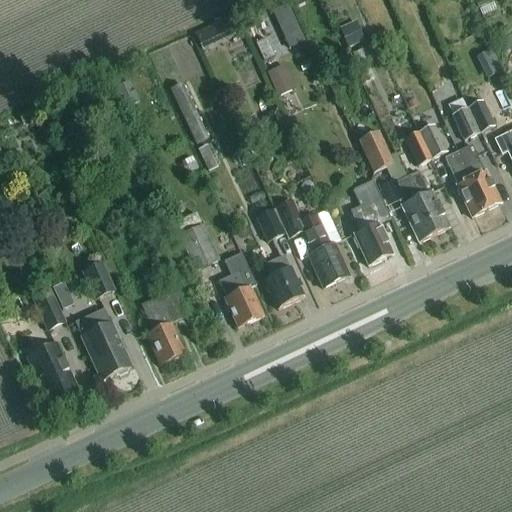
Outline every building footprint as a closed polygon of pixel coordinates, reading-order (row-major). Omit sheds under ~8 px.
[(203,30),(208,48),(241,37),(235,20),(203,30)] [(348,49),(365,42),(357,22),(339,30),(348,49)] [(511,50),(511,38),(511,37),(499,43),(505,55),(511,50)] [(499,49),(483,56),(494,79),(510,71),(499,49)] [(361,51),(350,57),(363,85),(374,79),(361,51)] [(296,91),(285,66),(267,74),(278,99),(296,91)] [(130,84),(115,90),(124,111),(139,104),(130,84)] [(183,86),(171,92),(196,146),(209,141),(183,86)] [(410,110),(419,106),(413,93),(404,97),(410,110)] [(484,104),(471,110),(483,135),(496,130),(484,104)] [(471,110),(468,112),(454,118),(464,143),(479,137),(483,135),(471,110)] [(23,125),(35,120),(32,112),(19,117),(23,125)] [(419,135),(419,136),(432,162),(446,156),(435,128),(419,135)] [(396,155),(389,158),(379,135),(359,145),(373,176),(386,170),(393,185),(407,178),(396,155)] [(511,135),(496,142),(503,157),(510,154),(511,159),(511,135)] [(432,162),(419,136),(406,143),(418,168),(432,162)] [(218,169),(215,163),(208,148),(199,152),(209,173),(218,169)] [(459,153),(487,214),(501,207),(486,175),(482,177),(472,155),(469,148),(459,153)] [(247,162),(243,153),(236,156),(240,165),(247,162)] [(460,188),(457,189),(472,221),(487,214),(459,153),(447,159),(450,165),(460,188)] [(407,181),(434,239),(449,231),(432,196),(429,197),(418,175),(407,181)] [(434,239),(407,181),(396,186),(406,208),(401,211),(418,246),(434,239)] [(354,193),(361,208),(351,213),(356,224),(361,234),(354,237),(356,241),(354,241),(359,251),(360,250),(369,269),(393,258),(379,227),(391,221),(374,184),(354,193)] [(312,258),(309,260),(323,291),(349,279),(334,247),(330,249),(322,230),(318,232),(313,220),(301,226),(292,205),(275,213),(286,236),(289,243),(302,237),(312,258)] [(275,213),(256,222),(267,245),(286,236),(275,213)] [(174,226),(178,236),(201,225),(196,215),(174,226)] [(203,228),(180,239),(196,274),(219,263),(203,228)] [(135,272),(150,266),(145,255),(130,261),(135,272)] [(273,280),(265,284),(279,313),(304,301),(290,271),(289,272),(283,258),(266,265),(273,280)] [(102,267),(83,275),(96,303),(114,294),(102,267)] [(227,301),(225,303),(238,332),(263,320),(249,290),(247,291),(239,275),(221,284),(227,301)] [(70,285),(61,288),(67,307),(77,304),(70,285)] [(51,293),(32,301),(47,334),(65,326),(51,293)] [(147,337),(153,350),(161,368),(184,358),(170,327),(171,327),(187,319),(176,293),(143,308),(154,334),(147,337)] [(104,312),(75,325),(101,384),(131,370),(111,326),(104,312)] [(56,347),(27,361),(43,396),(46,395),(52,406),(78,394),(56,347)]
